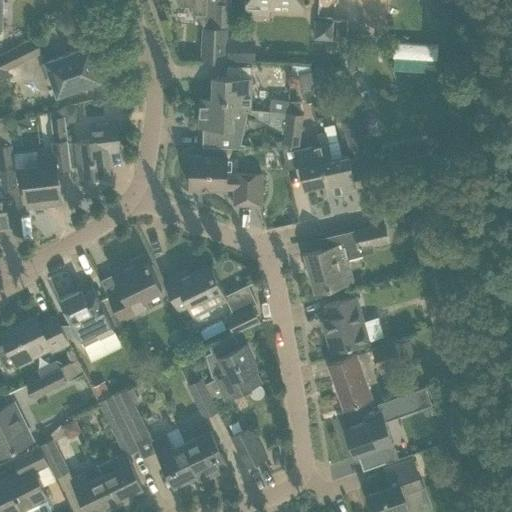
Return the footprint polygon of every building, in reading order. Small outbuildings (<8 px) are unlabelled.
[(190,14),(206,15),(206,0),(175,0),(176,3),(191,4),(190,14)] [(246,0),(246,6),(302,9),(302,0),(246,0)] [(322,0),(322,13),(362,15),(362,21),(407,24),(408,0),(322,0)] [(226,62),(226,61),(227,38),(228,4),(214,4),(213,28),(202,27),(201,61),(226,62)] [(314,20),(313,38),(332,39),(333,20),(314,20)] [(336,20),(335,35),(345,35),(346,20),(336,20)] [(0,78),(9,75),(7,69),(41,53),(34,38),(0,54),(0,78)] [(227,38),(226,61),(253,63),(254,40),(227,38)] [(41,64),(45,77),(51,75),(57,94),(100,79),(95,65),(100,64),(93,45),(46,61),(46,62),(41,64)] [(335,75),(345,73),(344,67),(333,70),(335,75)] [(322,68),(310,70),(313,86),(325,84),(322,68)] [(313,86),(310,70),(298,73),(301,89),(313,86)] [(213,77),(212,98),(212,99),(233,100),(233,109),(232,109),(247,110),(249,110),(250,78),(213,77)] [(121,91),(111,94),(112,100),(119,105),(125,104),(121,91)] [(212,99),(212,98),(200,98),(199,126),(202,126),(202,148),(244,150),(244,146),(240,146),(247,110),(232,109),(233,109),(233,100),(212,99)] [(270,98),(269,111),(286,113),(286,111),(287,100),(270,98)] [(268,123),(284,125),(286,113),(269,111),(268,123)] [(286,113),(284,125),(282,143),(298,145),(302,113),(286,111),(286,113)] [(343,119),(350,149),(365,146),(358,115),(343,119)] [(63,116),(50,118),(53,140),(54,154),(55,154),(57,168),(71,166),(67,140),(67,139),(66,139),(63,116)] [(75,139),(67,140),(71,166),(79,165),(80,177),(109,173),(107,151),(121,150),(117,122),(89,125),(91,137),(75,139)] [(8,124),(0,125),(0,176),(0,177),(1,186),(3,186),(16,184),(11,144),(8,124)] [(304,187),(325,183),(321,162),(330,159),(327,143),(324,132),(312,134),(314,145),(296,150),(304,187)] [(321,162),(325,183),(328,194),(355,188),(353,179),(360,178),(355,157),(349,158),(348,155),(341,156),(337,140),(327,143),(330,159),(321,162)] [(38,166),(22,168),(25,187),(27,207),(61,202),(59,183),(57,168),(55,154),(54,154),(37,156),(38,166)] [(224,172),(225,155),(190,154),(189,188),(233,189),(233,204),(261,205),(262,173),(224,172)] [(389,156),(377,160),(379,169),(392,165),(389,156)] [(0,177),(0,176),(0,228),(8,227),(3,186),(1,186),(0,177)] [(355,230),(359,248),(389,242),(385,223),(355,230)] [(304,254),(315,292),(348,282),(353,280),(347,258),(341,260),(337,244),(304,254)] [(150,306),(146,297),(161,290),(144,254),(111,270),(121,289),(108,295),(121,321),(150,306)] [(180,273),(164,281),(179,312),(188,307),(192,314),(225,297),(209,265),(183,278),(180,273)] [(59,299),(68,317),(70,321),(72,320),(84,345),(114,330),(94,288),(83,293),(81,288),(59,299)] [(329,317),(321,319),(330,352),(369,342),(356,295),(325,304),(329,317)] [(427,303),(431,321),(448,317),(447,314),(451,313),(448,302),(438,305),(437,301),(427,303)] [(248,302),(229,312),(230,314),(225,317),(234,334),(260,321),(252,304),(249,305),(248,302)] [(0,332),(5,343),(0,345),(0,360),(4,369),(15,363),(16,365),(32,357),(30,353),(48,344),(51,352),(69,343),(56,316),(40,323),(35,315),(0,331),(0,332)] [(214,379),(205,383),(213,399),(223,393),(225,398),(253,385),(247,372),(257,367),(245,343),(238,347),(232,335),(210,346),(213,350),(213,351),(205,354),(211,376),(212,375),(214,379)] [(399,362),(393,344),(371,351),(378,369),(399,362)] [(360,372),(362,371),(355,353),(328,363),(344,408),(369,399),(360,372)] [(26,383),(33,396),(83,372),(77,359),(71,361),(26,383)] [(218,409),(213,399),(205,383),(203,378),(201,379),(195,368),(183,374),(204,416),(218,409)] [(104,381),(92,386),(98,398),(110,392),(104,381)] [(131,385),(113,393),(135,438),(148,432),(134,402),(138,400),(131,385)] [(344,430),(353,458),(380,449),(385,463),(398,459),(385,422),(432,406),(425,386),(377,403),(380,410),(374,412),(374,411),(368,413),(369,414),(363,416),(365,422),(344,430)] [(98,400),(124,452),(125,454),(138,448),(133,439),(135,438),(113,393),(98,400)] [(0,455),(32,440),(19,412),(13,401),(0,407),(0,455)] [(198,436),(185,442),(200,472),(199,472),(201,478),(227,465),(207,424),(195,430),(198,436)] [(230,435),(246,468),(267,457),(258,439),(251,443),(244,428),(230,435)] [(200,472),(185,442),(173,448),(167,434),(153,441),(174,484),(199,472),(200,472)] [(53,438),(39,445),(47,462),(54,475),(68,468),(53,438)] [(47,462),(39,445),(13,457),(20,471),(0,480),(0,501),(5,511),(12,511),(25,506),(27,511),(49,511),(50,511),(51,508),(45,496),(43,497),(30,471),(47,462)] [(116,467),(102,474),(117,503),(132,495),(130,491),(141,486),(125,454),(124,452),(112,458),(116,467)] [(390,485),(366,493),(373,511),(372,511),(400,511),(405,511),(420,511),(430,509),(424,490),(412,457),(403,461),(384,467),(390,485)] [(117,503),(102,474),(88,480),(84,471),(71,477),(88,511),(99,506),(101,511),(117,503)]
